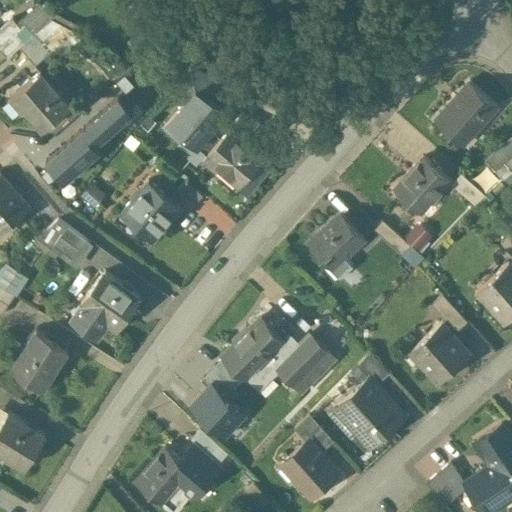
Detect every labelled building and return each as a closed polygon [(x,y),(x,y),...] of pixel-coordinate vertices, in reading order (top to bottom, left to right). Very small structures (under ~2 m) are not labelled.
[(24,41),(19,45),(34,63),(73,29),(52,17),(24,41)] [(10,18),(0,26),(0,47),(7,56),(19,45),(24,41),(16,32),(20,28),(10,18)] [(39,70),(13,93),(42,127),(69,104),(39,70)] [(470,79),(435,118),(462,143),(498,104),(470,79)] [(199,87),(169,120),(196,144),(226,111),(199,87)] [(263,155),(229,126),(206,152),(239,182),(263,155)] [(449,177),(425,155),(395,188),(416,207),(427,194),(431,197),(449,177)] [(505,161),(496,169),(504,177),(511,170),(505,161)] [(0,230),(29,205),(0,171),(0,230)] [(485,194),(461,172),(451,182),(474,204),(485,194)] [(148,178),(122,209),(152,234),(178,203),(148,178)] [(203,194),(185,179),(177,188),(195,203),(203,194)] [(340,212),(309,243),(329,263),(342,250),(345,253),(363,235),(340,212)] [(86,238),(58,217),(46,228),(59,237),(54,244),(72,257),(86,238)] [(409,243),(382,218),(374,227),(401,251),(409,243)] [(415,258),(434,234),(418,220),(404,236),(414,244),(407,251),(415,258)] [(511,235),(509,232),(500,239),(511,253),(511,235)] [(0,281),(15,293),(28,275),(4,256),(0,261),(0,281)] [(511,313),(511,265),(508,262),(477,289),(504,320),(511,313)] [(140,295),(104,269),(82,300),(107,319),(117,326),(140,295)] [(14,293),(0,284),(0,310),(2,312),(14,293)] [(467,320),(441,291),(431,301),(457,329),(467,320)] [(107,319),(82,300),(71,314),(97,333),(107,319)] [(259,315),(222,351),(251,382),(263,371),(268,375),(276,367),(274,365),(291,348),(259,315)] [(441,321),(414,346),(427,361),(424,364),(438,380),(469,352),(441,321)] [(66,346),(35,327),(11,366),(28,377),(31,372),(44,381),(66,346)] [(291,348),(274,365),(276,367),(293,383),(326,351),(308,332),(291,348)] [(389,371),(370,350),(358,362),(369,375),(369,374),(376,382),(389,371)] [(369,375),(339,402),(358,424),(355,427),(368,442),(402,411),(376,382),(369,374),(369,375)] [(45,433),(8,410),(0,422),(0,450),(25,466),(45,433)] [(309,412),(293,426),(306,439),(308,437),(320,450),(332,439),(309,412)] [(511,438),(501,422),(475,439),(491,462),(464,480),(467,485),(485,511),(511,493),(511,459),(511,458),(511,456),(511,438)] [(228,453),(200,428),(191,438),(195,442),(219,463),(220,460),(228,453)] [(320,450),(308,437),(306,439),(288,455),(297,467),(292,471),(311,493),(337,470),(320,450)] [(219,463),(195,442),(181,458),(192,468),(179,483),(191,493),(194,496),(222,465),(219,463)] [(166,445),(136,479),(162,501),(179,483),(192,468),(181,458),(166,445)] [(464,480),(451,460),(426,481),(445,504),(467,485),(464,480)] [(253,480),(230,501),(240,511),(250,504),(256,510),(269,498),(253,480)] [(174,511),(191,493),(179,483),(162,501),(174,511)]
